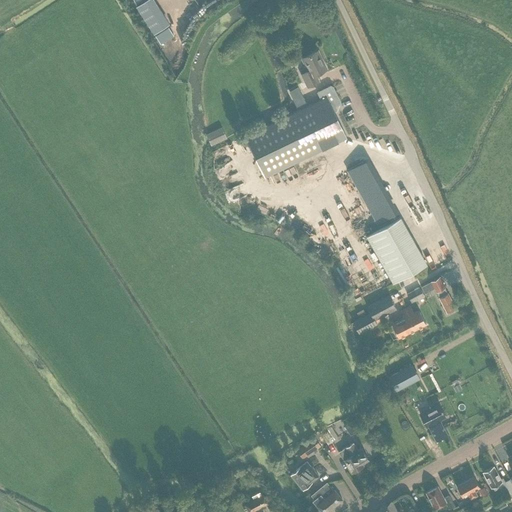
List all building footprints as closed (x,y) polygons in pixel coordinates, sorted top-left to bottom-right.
[(176,30),(157,0),(139,0),(137,2),(160,40),(176,30)] [(319,82),(315,75),(326,69),(317,50),(302,58),(308,71),(301,74),(307,87),(319,82)] [(321,99),(245,136),(264,177),(346,138),(333,111),(335,111),(335,109),(334,106),(339,104),(339,102),(332,87),(330,86),(317,92),(321,99)] [(295,97),(293,98),(294,102),(296,104),(303,101),(302,98),(300,95),(298,96),(295,97)] [(226,138),(221,127),(206,134),(211,145),(226,138)] [(347,171),(376,223),(396,212),(367,159),(347,171)] [(400,217),(366,236),(392,283),(427,264),(400,217)] [(439,298),(447,312),(455,308),(448,294),(447,294),(445,288),(439,277),(421,287),(424,294),(434,289),(439,298)] [(406,293),(411,303),(424,296),(419,287),(406,293)] [(376,324),(374,320),(396,309),(389,296),(367,307),(370,313),(353,322),(359,333),(376,324)] [(413,313),(410,306),(406,308),(416,328),(425,323),(418,310),(413,313)] [(406,333),(416,328),(406,308),(401,310),(404,317),(399,320),(400,320),(391,324),(398,337),(406,333)] [(412,364),(388,375),(395,389),(418,377),(412,364)] [(456,385),(453,387),(456,392),(461,389),(458,384),(457,384),(456,385)] [(438,405),(420,415),(426,426),(428,425),(428,426),(436,440),(447,434),(439,419),(444,416),(438,405)] [(412,421),(418,432),(424,428),(418,418),(420,417),(414,406),(406,410),(412,421)] [(347,425),(344,427),(350,436),(357,431),(351,422),(349,423),(347,425)] [(326,430),(331,439),(342,433),(337,424),(326,430)] [(322,434),(327,444),(331,442),(328,437),(326,433),(322,434)] [(296,449),(302,458),(317,448),(311,439),(296,449)] [(368,460),(361,449),(358,451),(353,443),(339,452),(352,473),(363,466),(362,464),(368,460)] [(291,475),(302,489),(318,476),(307,462),(291,475)] [(493,466),(483,472),(491,487),(492,486),(494,485),(498,483),(499,485),(500,487),(499,488),(502,493),(507,490),(511,496),(511,495),(511,483),(510,479),(505,482),(503,478),(500,479),(496,471),(493,466)] [(477,496),(474,490),(479,487),(474,477),(456,486),(462,497),(467,494),(470,499),(477,496)] [(321,486),(310,495),(314,500),(312,501),(321,511),(327,511),(342,500),(331,486),(330,487),(328,484),(323,488),(321,486)] [(445,502),(449,509),(454,506),(449,495),(443,498),(437,486),(425,492),(434,508),(445,502)] [(480,489),(478,490),(482,496),(487,493),(484,487),(482,488),(480,489)] [(264,495),(244,505),(247,511),(252,511),(268,504),(267,502),(264,497),(264,496),(264,495)] [(382,509),(375,511),(396,511),(391,501),(390,501),(387,506),(385,507),(382,509)] [(501,503),(497,505),(500,510),(507,506),(504,501),(503,502),(501,503)]
